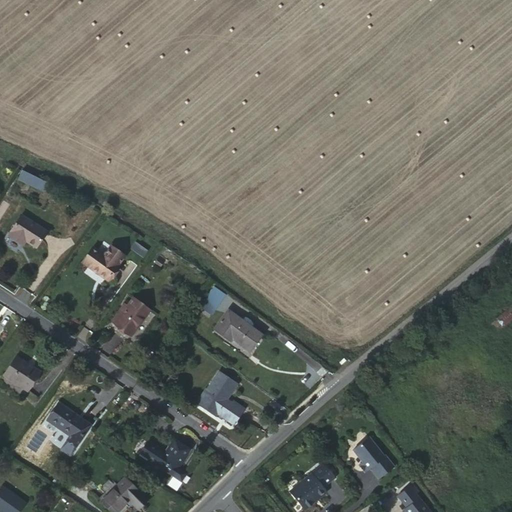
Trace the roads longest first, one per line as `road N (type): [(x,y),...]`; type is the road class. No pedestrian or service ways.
road 1 (tertiary): [(511,240),(244,464)]
road 2 (residential): [(244,464),(0,295)]
